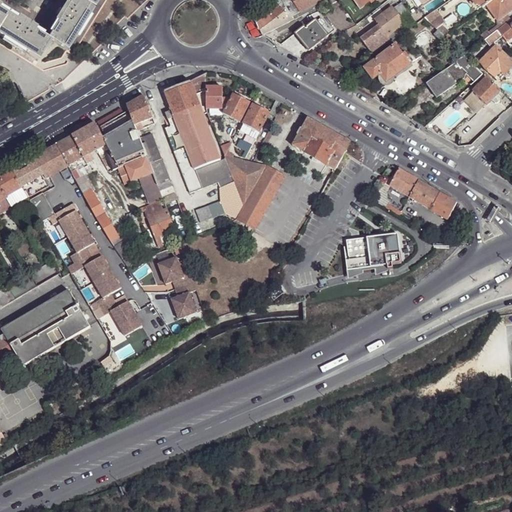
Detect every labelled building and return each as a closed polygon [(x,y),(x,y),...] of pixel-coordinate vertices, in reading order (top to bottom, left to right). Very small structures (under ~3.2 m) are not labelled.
[(94,7),(82,0),(71,0),(68,5),(65,3),(55,21),(58,22),(48,38),(51,40),(67,51),(94,7)] [(293,0),(280,0),(282,2),(290,14),(293,17),(302,12),(293,0)] [(295,20),(335,0),(323,0),(302,12),(293,17),(295,20)] [(323,0),(293,0),(302,12),(323,0)] [(354,0),(360,9),(372,0),(354,0)] [(486,5),(493,0),(476,0),(479,3),(482,8),(486,5)] [(511,10),(511,0),(493,0),(486,5),(497,21),(499,20),(506,15),(511,10)] [(276,2),(255,18),(262,36),(263,36),(295,20),(293,17),(290,14),(286,16),(278,5),(276,2)] [(408,24),(407,23),(404,25),(392,8),(376,21),(379,26),(361,39),(373,56),(392,42),(415,25),(413,21),(408,24)] [(436,11),(425,19),(436,30),(442,26),(446,23),(441,17),(436,11)] [(8,14),(0,26),(0,36),(39,60),(51,40),(48,38),(35,30),(37,27),(18,16),(17,19),(8,14)] [(511,20),(506,15),(499,20),(501,24),(503,26),(511,20)] [(323,16),(321,18),(330,29),(332,28),(323,16)] [(321,18),(316,21),(328,36),(332,32),(330,29),(321,18)] [(511,19),(511,20),(503,26),(498,31),(502,36),(507,42),(511,38),(511,19)] [(328,36),(316,21),(315,20),(305,28),(304,27),(294,34),(308,51),(328,36)] [(498,31),(503,26),(501,24),(488,34),(491,36),(498,31)] [(449,33),(442,26),(436,30),(439,32),(444,37),(449,33)] [(484,41),(491,36),(488,34),(487,31),(480,36),(484,41)] [(502,36),(498,31),(491,36),(484,41),(488,46),(502,36)] [(440,41),(444,37),(439,32),(435,36),(440,41)] [(397,46),(373,65),(381,75),(387,84),(411,66),(397,46)] [(503,69),(508,73),(511,68),(511,63),(496,48),(480,64),(495,78),(500,73),(503,69)] [(483,75),(464,57),(457,62),(467,73),(475,82),(483,75)] [(467,73),(457,62),(429,83),(440,97),(464,79),(466,76),(464,74),(467,73)] [(381,75),(373,65),(366,69),(373,80),(381,75)] [(207,88),(207,74),(191,82),(202,111),(208,109),(207,88)] [(497,97),(501,92),(488,79),(473,92),(474,93),(486,105),(487,107),(493,101),(497,97)] [(191,82),(166,91),(164,92),(166,96),(172,110),(177,123),(195,171),(202,189),(211,186),(220,182),(233,177),(226,158),(220,160),(202,111),(191,82)] [(440,97),(429,83),(427,85),(437,98),(440,97)] [(223,87),(207,88),(208,109),(225,109),(230,97),(224,98),(223,87)] [(486,105),(474,93),(466,101),(478,114),(486,105)] [(153,119),(144,96),(127,106),(129,112),(134,126),(153,119)] [(249,104),(233,96),(223,114),(239,122),(249,104)] [(259,133),(269,114),(253,106),(243,124),(259,133)] [(100,128),(98,130),(106,145),(108,148),(109,150),(139,138),(136,131),(134,126),(129,112),(125,115),(122,110),(97,123),(100,128)] [(170,126),(177,123),(172,110),(169,112),(165,113),(167,118),(170,126)] [(293,145),(335,170),(351,142),(308,118),(293,145)] [(153,119),(134,126),(136,131),(155,124),(153,119)] [(190,194),(202,189),(195,171),(177,123),(170,126),(167,127),(164,128),(190,194)] [(98,130),(94,124),(85,129),(97,151),(106,145),(98,130)] [(97,151),(85,129),(79,132),(91,154),(97,151)] [(83,158),(91,154),(79,132),(71,137),(83,158)] [(152,134),(139,139),(146,158),(163,200),(164,204),(177,200),(152,134)] [(61,154),(68,166),(83,158),(71,137),(56,145),(61,154)] [(139,139),(139,138),(109,150),(108,148),(105,150),(105,152),(112,168),(113,171),(118,169),(146,158),(139,139)] [(59,172),(60,171),(54,160),(54,158),(55,157),(61,154),(56,145),(47,150),(59,172)] [(105,150),(108,148),(106,145),(97,151),(99,155),(105,152),(105,150)] [(47,150),(37,156),(43,167),(50,178),(59,172),(47,150)] [(60,171),(68,167),(68,166),(61,154),(55,157),(54,158),(54,160),(60,171)] [(85,175),(87,174),(84,166),(95,160),(91,154),(83,158),(68,166),(68,167),(75,180),(85,175)] [(37,156),(33,158),(39,169),(43,176),(45,180),(50,178),(43,167),(37,156)] [(235,183),(245,206),(268,167),(245,161),(246,157),(242,156),(241,160),(233,159),(226,157),(226,158),(233,177),(235,183)] [(33,158),(11,170),(22,188),(43,176),(39,169),(33,158)] [(163,200),(146,158),(118,169),(124,185),(139,180),(149,205),(163,200)] [(268,167),(245,206),(237,219),(255,229),(286,176),(268,167)] [(388,168),(382,176),(387,179),(393,171),(388,168)] [(0,176),(0,202),(7,198),(8,198),(7,196),(22,188),(11,170),(0,176)] [(419,181),(399,170),(390,186),(409,198),(419,181)] [(91,185),(85,175),(75,180),(86,198),(93,194),(92,192),(94,191),(90,186),(91,185)] [(43,176),(22,188),(24,192),(45,180),(43,176)] [(235,183),(233,177),(220,182),(222,188),(235,183)] [(419,181),(409,198),(432,211),(441,194),(419,181)] [(245,206),(235,183),(222,188),(221,188),(221,201),(225,214),(237,219),(245,206)] [(389,187),(385,185),(378,195),(382,197),(389,187)] [(8,198),(7,198),(10,204),(26,195),(24,192),(22,188),(7,196),(8,198)] [(43,193),(30,200),(34,208),(47,200),(43,193)] [(104,213),(93,194),(86,198),(97,218),(104,213)] [(448,220),(455,207),(457,203),(441,194),(432,211),(448,220)] [(7,198),(0,202),(0,214),(12,208),(28,199),(26,195),(10,204),(7,198)] [(47,200),(34,208),(38,215),(51,207),(47,200)] [(224,214),(225,214),(221,201),(215,203),(209,205),(214,218),(224,214)] [(149,206),(139,210),(140,215),(145,213),(156,238),(167,234),(174,231),(167,210),(163,212),(159,203),(149,206)] [(77,211),(73,204),(63,210),(67,216),(77,211)] [(200,223),(214,218),(209,205),(195,210),(196,213),(200,223)] [(51,207),(38,215),(43,222),(49,219),(56,215),(51,207)] [(59,222),(69,238),(86,227),(77,211),(67,216),(63,210),(56,215),(49,219),(53,225),(59,222)] [(114,245),(121,241),(104,213),(97,218),(114,245)] [(200,223),(196,213),(190,215),(198,236),(218,228),(214,218),(200,223)] [(224,214),(214,218),(218,228),(228,224),(224,214)] [(86,227),(69,238),(78,253),(71,257),(76,264),(90,256),(86,249),(95,243),(94,240),(91,235),(86,227)] [(44,229),(41,231),(47,241),(50,239),(44,229)] [(167,234),(156,238),(158,245),(170,241),(167,234)] [(397,234),(346,241),(348,257),(345,257),(347,274),(363,273),(363,270),(375,269),(375,271),(393,269),(392,265),(401,264),(397,234)] [(132,247),(126,238),(121,241),(114,245),(122,258),(133,251),(134,250),(132,247)] [(95,243),(86,249),(90,256),(99,250),(95,243)] [(90,256),(76,264),(69,268),(72,274),(73,275),(86,267),(95,283),(112,273),(99,250),(90,256)] [(137,258),(133,251),(122,258),(126,265),(137,258)] [(177,259),(158,265),(166,286),(173,283),(175,282),(179,289),(194,284),(191,275),(184,278),(177,259)] [(30,274),(38,287),(59,275),(51,263),(30,274)] [(112,273),(95,283),(104,299),(98,303),(102,309),(116,301),(112,294),(122,289),(112,273)] [(8,287),(16,300),(38,287),(30,274),(8,287)] [(194,284),(179,289),(182,297),(179,298),(172,300),(179,320),(198,313),(190,294),(197,291),(194,284)] [(0,309),(16,300),(8,287),(0,291),(0,309)] [(23,368),(90,328),(68,290),(1,330),(4,336),(16,355),(18,359),(23,368)] [(116,301),(102,309),(95,313),(100,320),(112,313),(127,337),(144,327),(126,295),(116,301)] [(92,307),(95,313),(102,309),(98,303),(92,307)] [(0,364),(16,355),(4,336),(0,337),(0,364)] [(0,370),(18,359),(16,355),(0,364),(0,370)]
